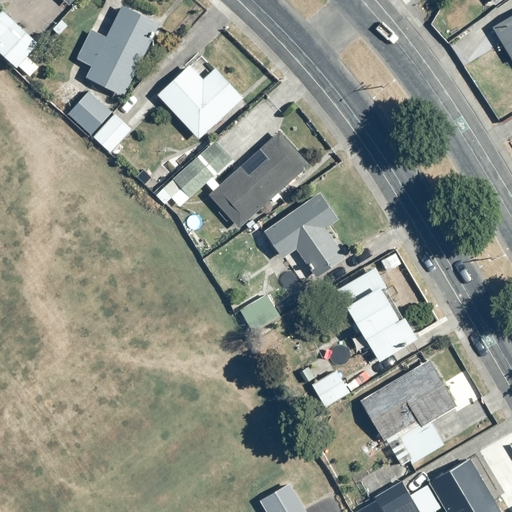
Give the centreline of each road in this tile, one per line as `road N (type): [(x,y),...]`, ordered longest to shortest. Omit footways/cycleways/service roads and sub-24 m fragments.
road 1 (secondary): [(511,353),(392,154),(313,47)]
road 2 (secondary): [(354,7),(433,108),(511,241)]
